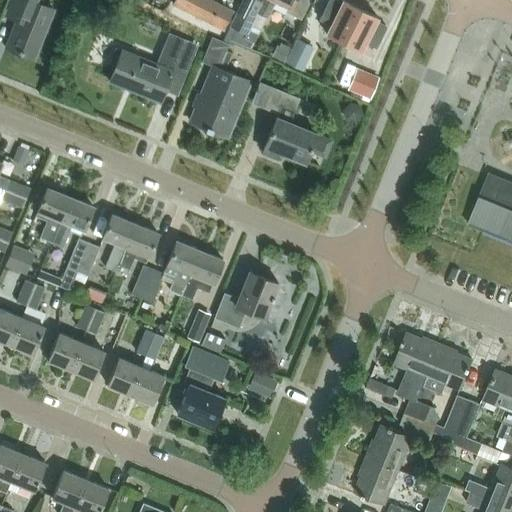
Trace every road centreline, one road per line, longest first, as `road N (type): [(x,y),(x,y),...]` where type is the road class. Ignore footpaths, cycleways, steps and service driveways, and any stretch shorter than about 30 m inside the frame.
road 1 (residential): [(368,266),(0,115)]
road 2 (residential): [(274,510),(0,395)]
road 3 (unclassified): [(368,266),(377,217),(456,21),(472,0)]
road 4 (residential): [(274,510),(368,266)]
road 5 (residential): [(511,326),(368,266)]
